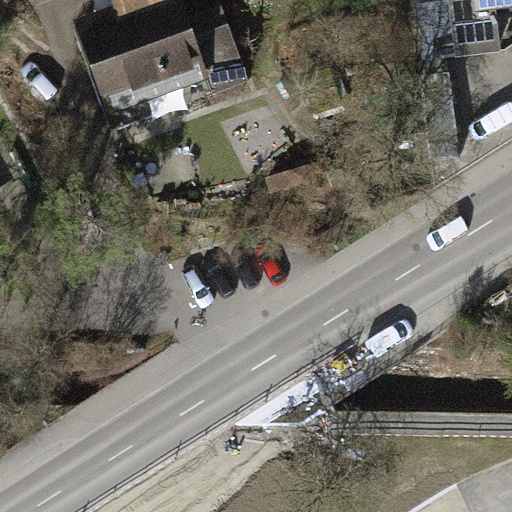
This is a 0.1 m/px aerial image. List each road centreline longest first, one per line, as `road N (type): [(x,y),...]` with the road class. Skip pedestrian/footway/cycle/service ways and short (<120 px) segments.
road 1 (secondary): [(160,435),(511,210)]
road 2 (secondary): [(41,511),(160,435)]
